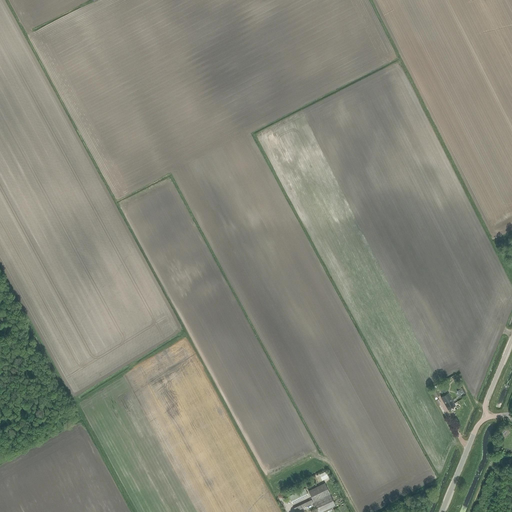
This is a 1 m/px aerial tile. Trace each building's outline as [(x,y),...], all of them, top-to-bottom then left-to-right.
[(442,394),(447,390),(443,383),(438,386),(440,390),(442,394)] [(437,391),(440,390),(438,386),(432,390),(436,397),(440,395),(437,391)] [(448,393),(441,398),(448,410),(455,406),(448,393)] [(325,471),(319,475),(322,480),(328,477),(325,471)] [(317,509),(309,511),(327,511),(332,510),(331,507),(335,505),(330,494),(325,483),(308,491),(317,509)] [(304,488),(288,496),(291,503),(308,495),(304,488)]
